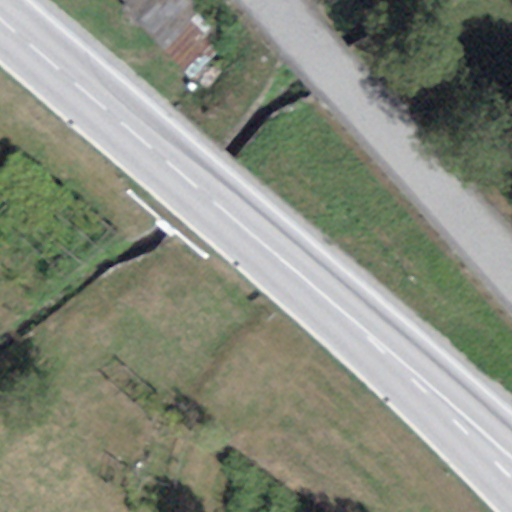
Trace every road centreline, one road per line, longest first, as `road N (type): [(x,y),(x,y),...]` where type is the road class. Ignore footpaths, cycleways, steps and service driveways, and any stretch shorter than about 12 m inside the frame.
road 1 (secondary): [(511,478),(449,415),(0,32)]
road 2 (residential): [(263,0),(511,285)]
